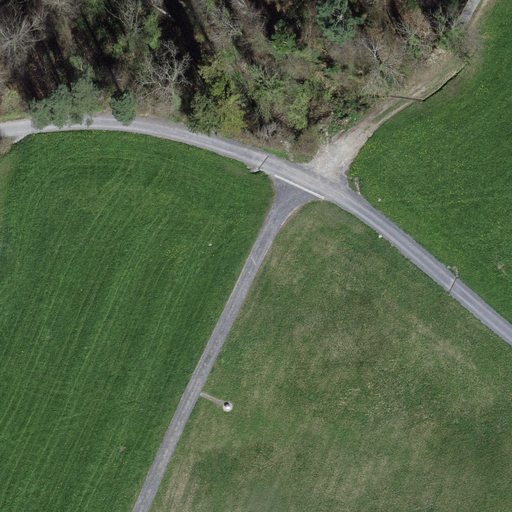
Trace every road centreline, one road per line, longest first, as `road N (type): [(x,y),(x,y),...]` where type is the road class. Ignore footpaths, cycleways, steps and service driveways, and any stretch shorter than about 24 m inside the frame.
road 1 (track): [(138,511),(265,234),(317,184)]
road 2 (track): [(0,126),(161,129),(317,184)]
road 3 (track): [(490,0),(457,62),(350,138),(317,184)]
road 4 (track): [(317,184),(511,334)]
